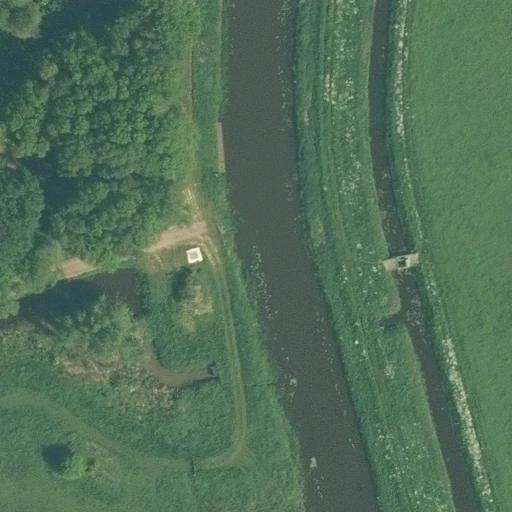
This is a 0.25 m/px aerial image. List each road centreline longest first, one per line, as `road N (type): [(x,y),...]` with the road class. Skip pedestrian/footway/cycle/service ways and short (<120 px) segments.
road 1 (track): [(400,0),(395,154),(487,511)]
road 2 (track): [(411,511),(346,276),(322,125),(329,0)]
road 3 (track): [(0,292),(187,235)]
